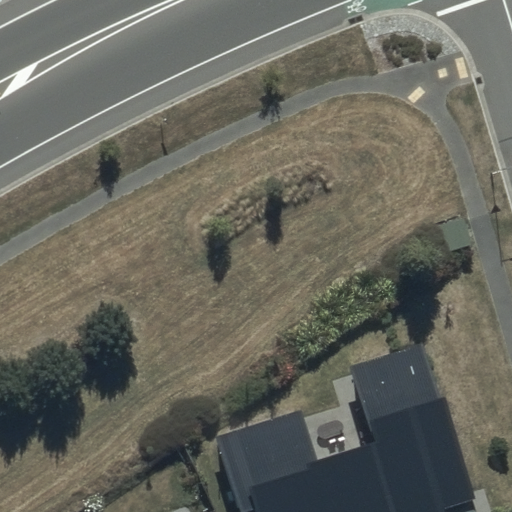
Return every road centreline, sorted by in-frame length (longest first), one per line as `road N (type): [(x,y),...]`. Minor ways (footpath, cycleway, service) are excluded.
road 1 (residential): [(228,0),(0,136)]
road 2 (residential): [(0,57),(127,0)]
